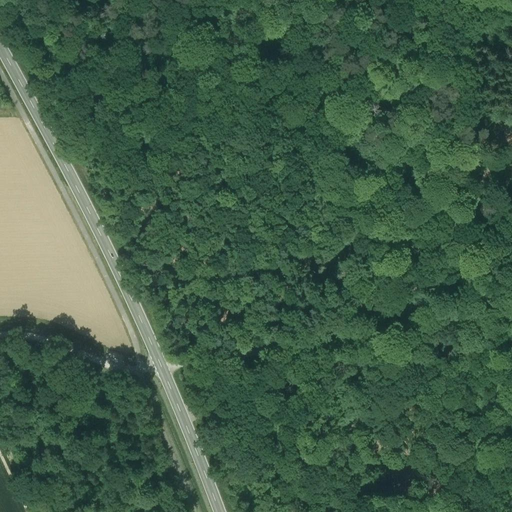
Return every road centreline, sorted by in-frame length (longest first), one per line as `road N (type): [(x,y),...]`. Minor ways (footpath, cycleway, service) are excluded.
road 1 (track): [(511,309),(139,371),(0,335)]
road 2 (tertiary): [(0,46),(128,293),(219,511)]
road 3 (track): [(181,415),(214,423),(356,511)]
